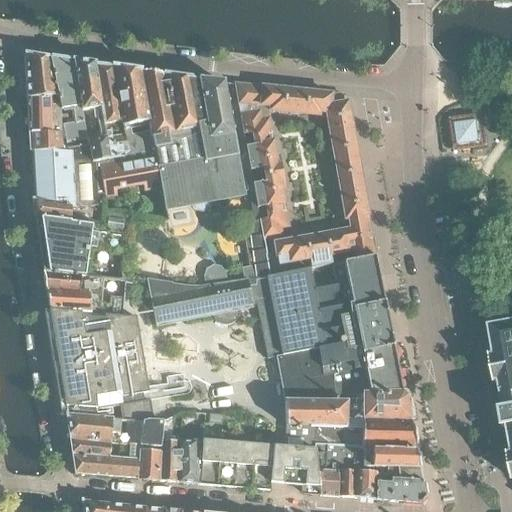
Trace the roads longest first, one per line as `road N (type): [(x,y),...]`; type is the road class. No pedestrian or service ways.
road 1 (residential): [(67,486),(21,222),(7,41)]
road 2 (residential): [(473,511),(422,248),(416,87)]
road 3 (residential): [(7,41),(416,87)]
road 4 (residential): [(362,511),(67,486)]
